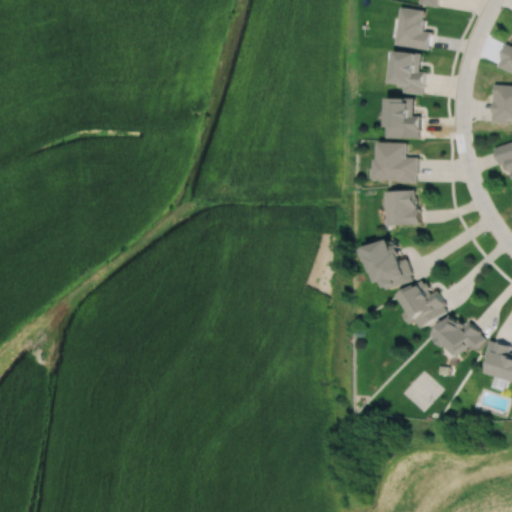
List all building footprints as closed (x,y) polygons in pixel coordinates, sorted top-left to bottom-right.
[(403,5),(397,43),(431,48),(434,31),(425,29),(427,18),(425,18),(426,9),(403,5)] [(511,44),(508,42),(501,57),(503,57),(499,65),(511,70),(511,44)] [(398,50),(393,82),(401,83),(401,85),(407,86),(406,91),(425,93),(428,71),(422,70),(424,52),(418,51),(418,52),(398,50)] [(511,84),(496,83),(493,121),(511,123),(511,118),(511,84)] [(393,97),(392,125),(391,125),(391,137),(406,137),(423,137),(423,130),(424,130),(424,115),(417,115),(418,97),(393,97)] [(382,142),(382,159),(379,159),(379,179),(403,179),(403,181),(420,182),(420,174),(422,174),(422,156),(411,156),(411,142),(382,142)] [(511,142),(496,147),(502,164),(508,162),(511,170),(511,169),(511,142)] [(390,191),(392,226),(424,223),(423,208),(419,208),(419,207),(420,207),(420,196),(418,196),(418,189),(390,191)] [(361,244),(365,256),(368,255),(371,263),(372,262),(373,266),(375,265),(378,276),(383,274),(386,282),(387,281),(388,285),(414,276),(412,271),(413,270),(408,255),(403,257),(402,255),(401,255),(400,251),(403,250),(400,239),(393,241),(390,232),(366,240),(367,242),(361,244)] [(400,290),(410,306),(404,310),(410,320),(416,316),(421,324),(448,307),(445,302),(447,301),(438,287),(432,291),(423,276),(416,280),(416,279),(400,290)] [(434,329),(438,333),(436,335),(445,342),(446,341),(458,352),(469,341),(474,347),(486,335),(481,330),(482,329),(470,318),(467,321),(461,315),(459,317),(452,310),(434,329)] [(490,337),(485,354),(491,356),(487,368),(511,376),(511,349),(510,349),(511,342),(497,337),(497,339),(490,337)]
